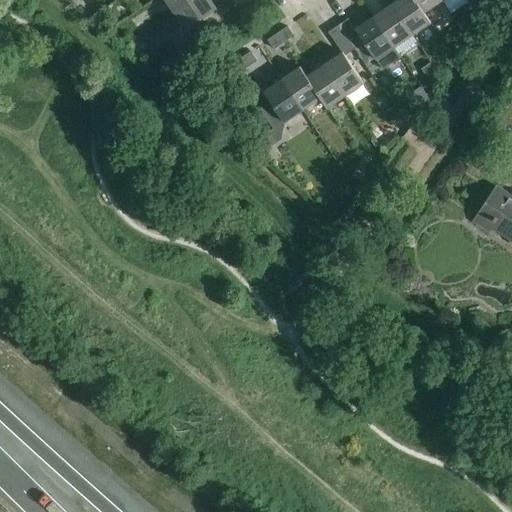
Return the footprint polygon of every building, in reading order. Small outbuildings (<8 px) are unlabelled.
[(163,0),(173,14),(193,0),(163,0)] [(209,0),(193,0),(173,14),(186,32),(217,11),(209,0)] [(413,0),(399,0),(392,6),(412,37),(430,24),(424,14),(423,15),(413,0)] [(413,0),(423,15),(424,14),(441,2),(439,0),(413,0)] [(392,6),(373,18),(394,49),(412,37),(392,6)] [(348,20),(338,27),(354,51),(364,44),(376,62),(394,49),(373,18),(355,30),(348,20)] [(342,54),(324,66),(345,97),(363,85),(350,65),(360,59),(354,51),(338,27),(329,34),(342,54)] [(287,28),(278,35),(284,44),(294,37),(287,28)] [(284,44),(278,35),(268,42),(274,51),(284,44)] [(241,60),(247,69),(257,62),(251,53),(241,60)] [(324,66),(307,78),(306,78),(320,100),(327,110),(345,97),(324,66)] [(300,68),(281,81),(303,112),(320,100),(306,78),(307,78),(300,68)] [(303,112),(281,81),(263,93),(284,124),(303,112)] [(473,224),(488,235),(495,224),(511,235),(511,198),(496,188),(473,224)]
